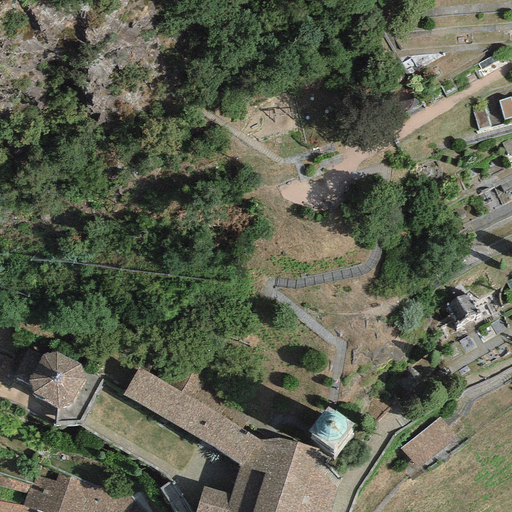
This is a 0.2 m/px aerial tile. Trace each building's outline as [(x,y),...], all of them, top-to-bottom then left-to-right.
[(344,128),(330,131),(334,150),(348,148),(344,128)] [(81,364),(56,351),(50,352),(41,354),(26,383),(32,394),(58,407),(70,405),(84,378),(82,370),(81,364)] [(0,355),(0,382),(3,384),(13,361),(0,355)] [(138,367),(123,395),(201,440),(207,443),(240,465),(249,449),(255,436),(259,427),(244,417),(247,412),(250,407),(246,404),(227,395),(230,390),(232,385),(210,373),(180,357),(166,383),(138,367)] [(57,415),(56,425),(69,421),(80,421),(83,416),(102,380),(82,370),(84,378),(70,405),(58,407),(57,415)] [(379,394),(362,410),(374,423),(391,407),(379,394)] [(310,437),(334,455),(352,430),(328,413),(310,437)] [(439,418),(401,449),(417,469),(455,438),(449,431),(439,418)] [(330,511),(334,499),(338,488),(314,466),(319,449),(278,436),(260,439),(255,436),(249,449),(240,465),(236,473),(230,493),(202,486),(198,502),(195,511),(330,511)] [(24,498),(22,506),(43,511),(130,511),(137,505),(120,489),(97,488),(58,472),(54,481),(33,474),(30,484),(24,498)] [(24,498),(30,484),(7,476),(0,474),(0,491),(1,492),(7,491),(13,491),(18,494),(20,497),(24,498)]
